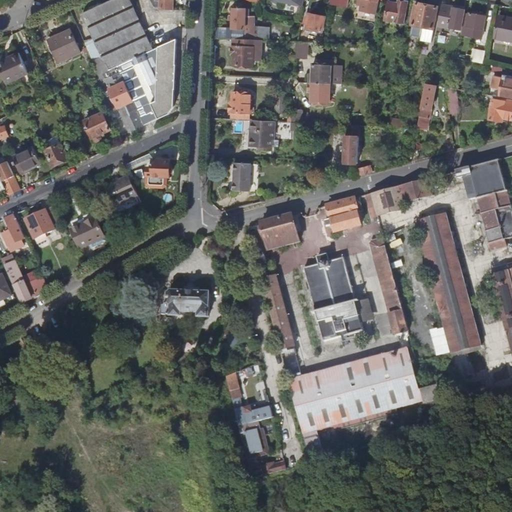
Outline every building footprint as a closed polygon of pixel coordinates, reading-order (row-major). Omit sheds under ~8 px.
[(112,0),(83,14),(109,70),(100,75),(94,77),(120,136),(169,113),(175,107),(176,89),(177,89),(177,64),(177,37),(152,46),(130,0),(112,0)] [(173,11),(172,0),(160,0),(161,11),(173,11)] [(376,14),(379,0),(366,0),(366,3),(364,11),(376,14)] [(410,23),(413,8),(408,7),(409,1),(402,0),(399,0),(399,3),(390,1),(386,19),(405,23),(405,21),(410,23)] [(421,37),(428,4),(417,2),(411,35),(421,37)] [(432,42),(439,6),(428,4),(421,37),(421,40),(432,42)] [(462,30),(466,9),(442,5),(438,25),(462,30)] [(270,40),(270,27),(255,26),(255,17),(249,17),(249,9),(246,9),(246,8),(234,7),(234,16),(229,16),(228,21),(233,21),(233,28),(216,27),(216,38),(233,39),(263,40),(270,40)] [(482,38),(486,16),(467,12),(463,35),(482,38)] [(322,32),(325,17),(310,14),(308,21),(305,21),(305,24),(308,24),(307,29),(322,32)] [(511,40),(511,17),(500,15),(495,37),(511,40)] [(80,51),(70,29),(48,39),(58,61),(80,51)] [(254,61),(255,46),(262,46),(263,40),(233,39),(233,55),(235,56),(235,66),(254,67),(254,61)] [(306,59),(307,42),(297,42),(296,42),(295,59),(306,59)] [(262,61),(262,46),(255,46),(254,61),(262,61)] [(483,63),(486,52),(474,49),(471,61),(483,63)] [(29,73),(19,53),(11,57),(12,59),(0,64),(0,70),(6,84),(29,73)] [(331,84),(332,65),(313,65),(313,74),(310,74),(310,83),(331,84)] [(502,74),(503,67),(492,65),(491,71),(502,74)] [(511,97),(511,79),(507,78),(507,75),(504,75),(504,78),(499,77),(497,88),(501,89),(500,95),(511,97)] [(331,103),(331,84),(310,83),(310,91),(312,92),(312,102),(331,103)] [(433,108),(438,85),(427,83),(418,128),(427,129),(433,108)] [(458,110),(455,88),(446,87),(450,112),(458,110)] [(252,113),(253,94),(234,94),(234,103),(231,103),(230,113),(232,112),(232,119),(250,120),(251,113),(252,113)] [(286,113),(287,96),(276,95),(276,112),(286,113)] [(511,120),(511,99),(495,96),(490,120),(502,122),(503,118),(511,120)] [(302,122),(303,110),(293,109),(292,122),(301,123),(302,122)] [(112,129),(104,112),(85,121),(93,137),(94,137),(103,133),(112,129)] [(275,139),(276,121),(253,120),(252,146),(263,147),(263,151),(272,151),(272,139),(275,139)] [(77,138),(73,127),(67,130),(68,133),(67,134),(70,141),(77,138)] [(104,140),(106,138),(103,133),(94,137),(96,141),(99,142),(104,140)] [(69,159),(62,143),(61,143),(58,136),(42,143),(53,166),(69,159)] [(358,163),(359,136),(347,136),(345,163),(358,163)] [(42,165),(35,147),(15,157),(22,173),(42,165)] [(127,171),(153,159),(150,153),(124,165),(127,171)] [(251,192),(253,158),(237,158),(235,191),(251,192)] [(170,177),(171,160),(154,159),(154,176),(170,177)] [(511,208),(500,160),(442,176),(444,187),(457,184),(456,180),(466,178),(472,202),(479,200),(490,244),(492,251),(507,248),(505,241),(511,239),(511,208)] [(21,190),(8,161),(0,164),(0,173),(6,188),(9,195),(15,192),(21,190)] [(373,172),(371,165),(358,168),(360,176),(373,172)] [(139,196),(130,177),(106,187),(115,207),(139,196)] [(405,209),(404,204),(432,196),(427,180),(372,194),(378,216),(405,209)] [(378,216),(372,194),(366,196),(372,218),(378,216)] [(366,225),(360,198),(328,206),(332,220),(326,221),(327,227),(334,225),(335,232),(366,225)] [(490,244),(479,200),(472,202),(483,246),(490,244)] [(63,227),(54,207),(26,220),(35,239),(63,227)] [(26,238),(15,215),(6,219),(11,232),(4,235),(12,253),(25,247),(24,245),(22,240),(26,238)] [(300,242),(293,215),(262,224),(263,226),(261,226),(264,240),(266,240),(269,250),(300,242)] [(480,346),(445,216),(417,223),(452,354),(480,346)] [(104,239),(96,220),(72,231),(76,240),(77,239),(82,249),(104,239)] [(268,264),(257,225),(249,227),(259,267),(268,264)] [(408,331),(384,238),(371,242),(395,334),(408,331)] [(28,288),(16,262),(15,262),(11,255),(2,259),(5,265),(15,287),(16,286),(24,304),(32,299),(28,288)] [(362,332),(342,259),(327,263),(325,258),(317,260),(319,265),(304,269),(323,342),(362,332)] [(511,265),(490,271),(492,277),(511,271),(511,265)] [(511,271),(492,277),(511,354),(511,271)] [(0,301),(13,295),(4,275),(0,277),(0,301)] [(295,346),(277,277),(263,280),(281,349),(295,346)] [(33,300),(49,290),(44,278),(28,288),(32,299),(33,300)] [(210,317),(212,292),(200,291),(201,287),(186,285),(185,290),(174,289),(171,293),(170,300),(166,304),(164,304),(163,313),(182,315),(182,313),(200,315),(200,316),(210,317)] [(253,339),(249,326),(240,330),(245,342),(253,339)] [(245,342),(240,330),(227,335),(232,347),(245,342)] [(454,361),(482,354),(480,346),(452,354),(454,361)] [(424,403),(460,393),(456,377),(444,381),(443,375),(432,378),(434,383),(419,387),(410,354),(291,386),(305,437),(425,407),(424,403)] [(239,370),(241,377),(261,372),(259,365),(239,370)] [(273,418),(271,408),(252,413),(251,406),(244,408),(239,383),(236,373),(227,377),(240,426),(258,421),(273,418)] [(498,408),(511,404),(511,388),(495,393),(498,408)] [(269,398),(252,403),(254,409),(271,405),(269,398)] [(403,439),(396,415),(335,432),(341,455),(403,439)] [(262,452),(257,429),(259,429),(258,421),(240,426),(242,434),(247,432),(252,454),(262,452)] [(341,455),(335,432),(305,440),(311,463),(341,455)] [(282,471),(281,463),(274,465),(274,464),(262,467),(264,476),(282,471)]
